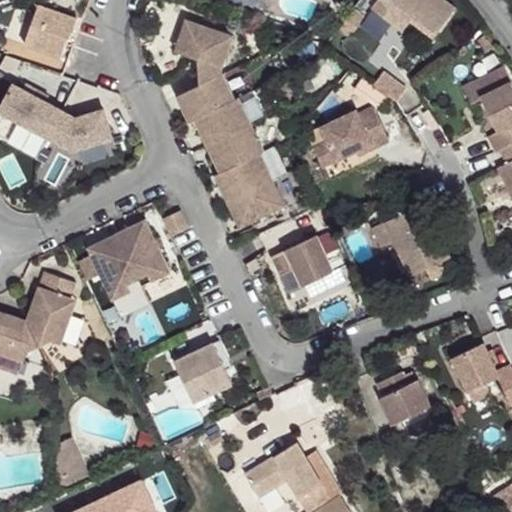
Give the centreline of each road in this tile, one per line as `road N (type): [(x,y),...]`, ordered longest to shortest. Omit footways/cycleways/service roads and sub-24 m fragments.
road 1 (unclassified): [(172,166),(265,351),(279,362),(483,292)]
road 2 (unclassified): [(0,229),(30,234),(172,166)]
road 3 (unclassified): [(172,166),(125,63),(114,22),(118,0)]
road 4 (unclassified): [(483,292),(468,214),(436,139)]
